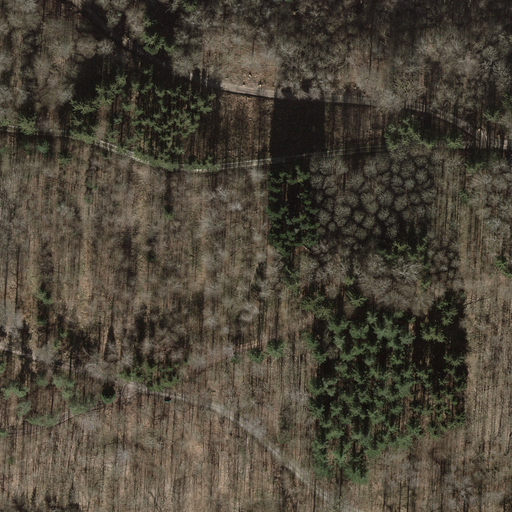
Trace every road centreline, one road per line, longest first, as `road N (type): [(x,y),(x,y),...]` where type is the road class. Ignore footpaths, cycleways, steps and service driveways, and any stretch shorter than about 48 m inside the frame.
road 1 (track): [(0,126),(72,135),(198,169),(419,143),(500,143)]
road 2 (track): [(73,0),(181,71),(265,93),(436,110),(500,143)]
road 3 (track): [(353,511),(223,410),(0,346)]
